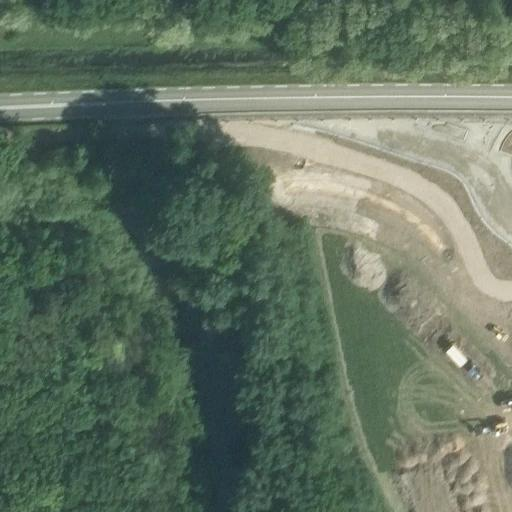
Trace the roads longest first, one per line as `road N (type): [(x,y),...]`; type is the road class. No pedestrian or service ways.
road 1 (secondary): [(0,109),(250,101)]
road 2 (secondary): [(485,122),(353,91),(250,101)]
road 3 (secondary): [(250,101),(374,133)]
